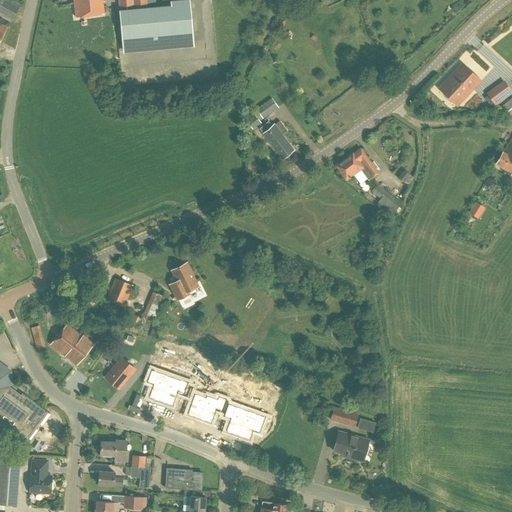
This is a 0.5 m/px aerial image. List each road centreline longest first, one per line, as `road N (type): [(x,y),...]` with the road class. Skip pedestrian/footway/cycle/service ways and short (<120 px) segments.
road 1 (secondary): [(50,279),(286,177),(391,104)]
road 2 (unclassified): [(50,279),(7,167),(2,128),(34,0)]
road 3 (unclassified): [(401,511),(230,467)]
road 4 (unclassified): [(230,467),(166,433),(78,408)]
road 5 (secondary): [(391,104),(504,0)]
road 6 (unclassified): [(78,408),(38,379),(3,300)]
road 7 (residential): [(511,125),(422,124),(391,104)]
